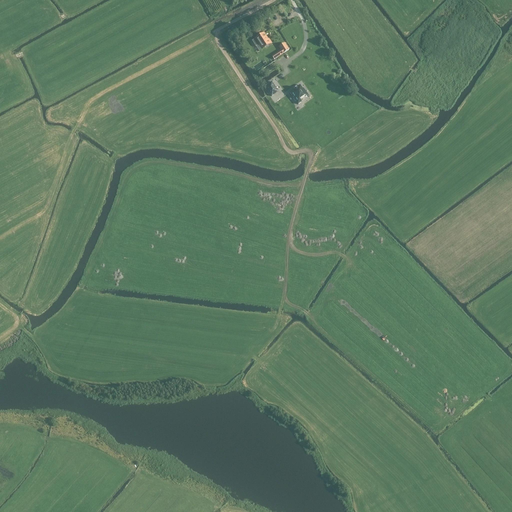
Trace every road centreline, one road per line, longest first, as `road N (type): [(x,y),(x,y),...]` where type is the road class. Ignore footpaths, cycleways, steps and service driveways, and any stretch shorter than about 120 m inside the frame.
road 1 (track): [(253,349),(279,317),(293,209),(312,154),(335,125),(332,97),(304,49)]
road 2 (track): [(312,154),(287,149),(215,31)]
